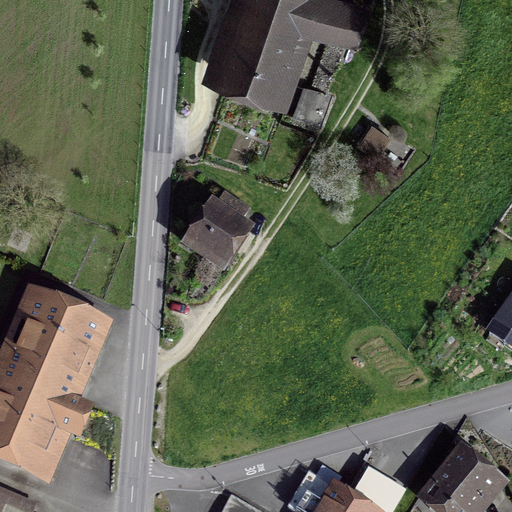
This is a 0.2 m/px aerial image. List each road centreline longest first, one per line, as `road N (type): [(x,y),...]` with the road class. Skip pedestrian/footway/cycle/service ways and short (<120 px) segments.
road 1 (secondary): [(167,0),(133,474)]
road 2 (residential): [(511,391),(215,476),(133,474)]
